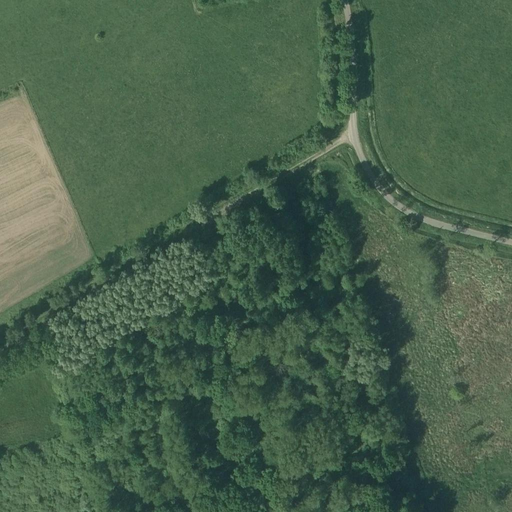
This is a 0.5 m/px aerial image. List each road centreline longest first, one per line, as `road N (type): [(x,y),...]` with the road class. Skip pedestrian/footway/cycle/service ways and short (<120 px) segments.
road 1 (track): [(353,132),(0,354)]
road 2 (unclassified): [(511,242),(412,215),(374,183),(353,132),(343,0)]
